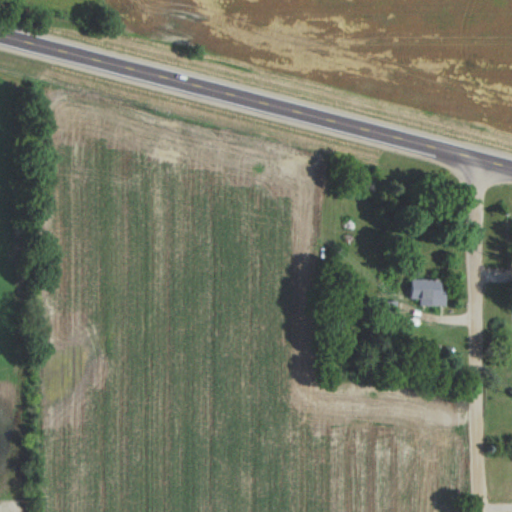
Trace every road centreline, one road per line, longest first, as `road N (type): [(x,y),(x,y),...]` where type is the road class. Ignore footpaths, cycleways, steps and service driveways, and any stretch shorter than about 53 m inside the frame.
road 1 (secondary): [(511,167),(0,36)]
road 2 (residential): [(481,511),(478,159)]
